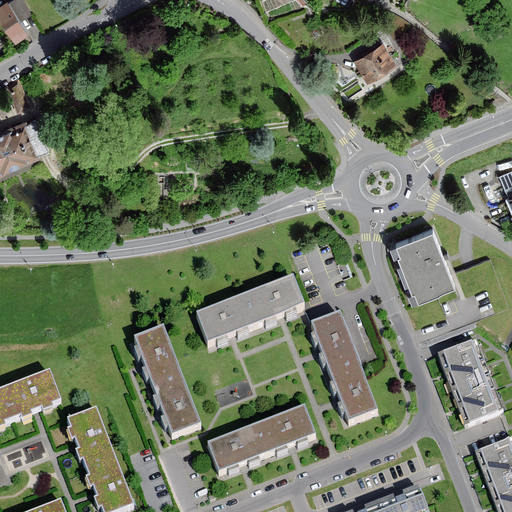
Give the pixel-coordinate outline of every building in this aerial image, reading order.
[(15,0),(5,6),(2,2),(0,3),(0,29),(9,45),(24,36),(16,24),(30,16),(20,0),(15,0)] [(313,40),(310,28),(293,32),(296,44),(313,40)] [(392,66),(380,44),(350,61),(362,83),(392,66)] [(0,174),(34,161),(33,157),(46,152),(33,119),(0,132),(0,174)] [(511,171),(498,177),(511,211),(511,171)] [(407,239),(385,248),(409,304),(429,296),(450,287),(426,231),(407,239)] [(293,283),(191,321),(202,349),(234,337),(281,319),(303,311),(293,283)] [(339,321),(305,333),(314,357),(332,406),(341,431),(375,419),(339,321)] [(162,333),(128,346),(136,369),(154,418),(164,444),(198,431),(162,333)] [(476,343),(433,360),(440,377),(454,411),(462,429),(504,414),(476,343)] [(46,380),(0,397),(0,429),(37,415),(57,408),(46,380)] [(305,413),(204,451),(214,479),(243,468),(293,449),(316,441),(305,413)] [(94,414),(60,426),(69,450),(87,498),(91,511),(129,511),(130,511),(94,414)] [(511,511),(511,441),(469,458),(476,475),(491,509),(491,511),(511,511)] [(373,511),(428,511),(421,493),(402,501),(373,511)]
